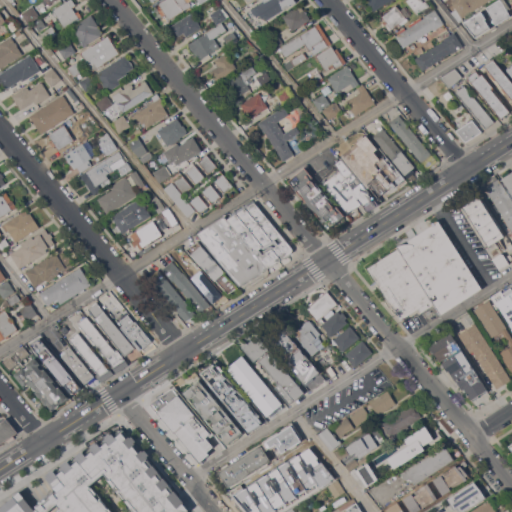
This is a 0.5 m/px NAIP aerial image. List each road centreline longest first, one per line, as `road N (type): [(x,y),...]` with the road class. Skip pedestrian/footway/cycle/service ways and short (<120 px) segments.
road 1 (residential): [(112,0),(511,482)]
road 2 (tertiary): [(511,140),(0,468)]
road 3 (residential): [(0,124),(187,351)]
road 4 (residential): [(328,0),(470,168)]
road 5 (residential): [(119,392),(216,511)]
